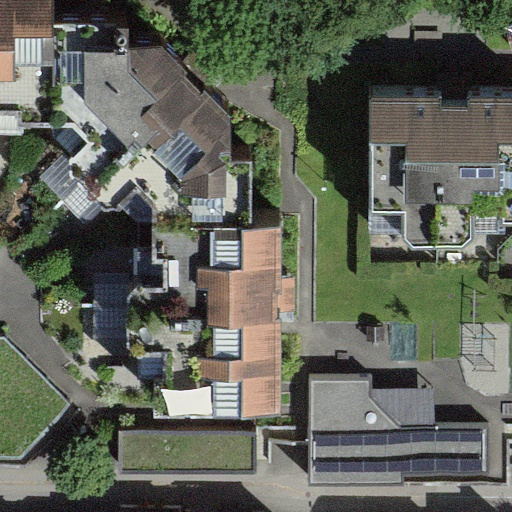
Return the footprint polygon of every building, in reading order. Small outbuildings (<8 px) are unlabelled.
[(0,0),(0,111),(56,111),(175,189),(237,187),(236,108),(161,29),(135,31),(133,5),(52,5),(52,0),(0,0)] [(511,88),(383,90),(374,199),(511,202),(511,88)] [(291,207),(225,205),(224,222),(158,221),(154,388),(285,392),(291,207)] [(7,332),(0,331),(0,450),(26,449),(69,397),(7,332)] [(511,407),(436,406),(436,385),(374,384),(374,374),(311,374),(311,476),(374,476),(401,476),(401,480),(511,481),(511,407)] [(261,421),(129,421),(129,456),(261,456),(261,421)]
